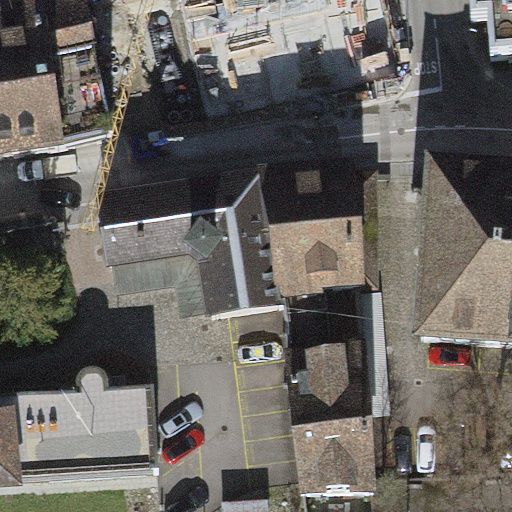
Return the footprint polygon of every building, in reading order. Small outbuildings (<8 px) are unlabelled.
[(0,161),(114,141),(89,27),(81,0),(14,0),(0,2),(0,161)] [(511,65),(511,0),(471,0),(473,28),(489,27),(492,67),(511,65)] [(348,174),(267,183),(285,294),(326,292),(362,290),(353,208),(378,206),(377,174),(348,174)] [(511,179),(438,174),(425,341),(511,347),(511,179)] [(267,183),(110,210),(120,299),(194,287),(201,322),(288,308),(285,294),(267,183)] [(295,364),(332,362),(326,292),(285,294),(288,308),(295,364)] [(306,502),(376,497),(364,326),(350,327),(351,360),(332,362),(295,364),(306,502)] [(0,483),(161,476),(154,393),(0,398),(0,483)]
